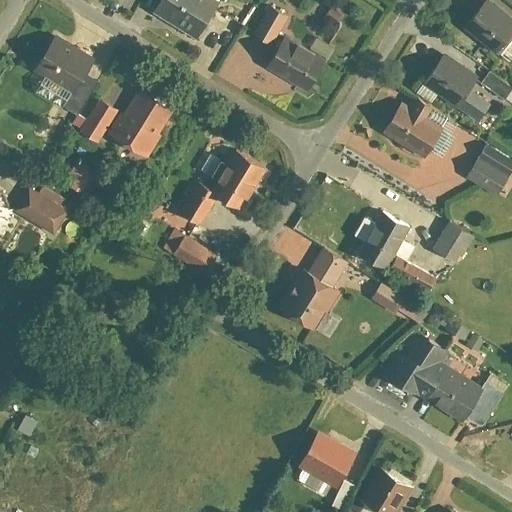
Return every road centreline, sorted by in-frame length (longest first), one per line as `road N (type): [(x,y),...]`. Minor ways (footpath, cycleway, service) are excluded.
road 1 (residential): [(318,157),(234,298),(241,329),(511,495)]
road 2 (residential): [(318,157),(77,0)]
road 3 (residential): [(425,0),(318,157)]
